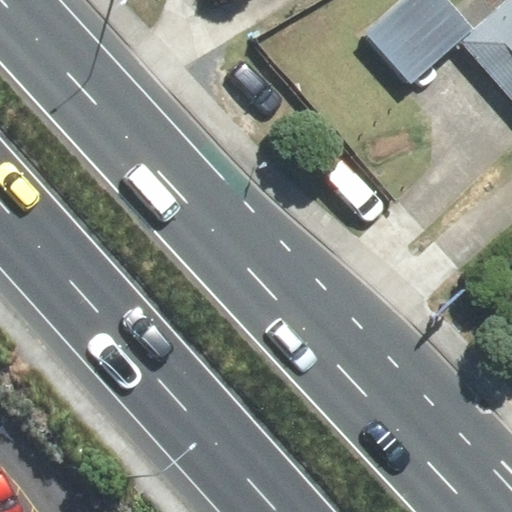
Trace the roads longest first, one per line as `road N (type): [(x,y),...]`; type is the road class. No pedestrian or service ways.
road 1 (primary): [(0,0),(472,511)]
road 2 (primary): [(279,511),(0,204)]
